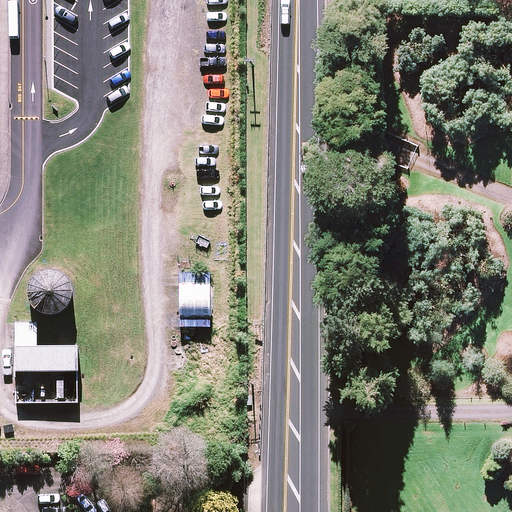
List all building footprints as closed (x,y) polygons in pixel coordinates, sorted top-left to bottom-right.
[(207,0),(208,9),(224,8),(223,0),(207,0)] [(208,35),(224,35),(224,8),(208,9),(208,35)] [(208,67),(224,67),(224,35),(208,35),(208,67)] [(224,67),(208,67),(209,101),(224,101),(224,67)] [(201,75),(174,76),(175,107),(202,106),(201,75)] [(219,234),(197,234),(196,254),(218,254),(219,234)] [(211,276),(180,276),(179,329),(211,329),(211,276)] [(48,278),(40,281),(33,290),(31,298),(31,306),(34,313),(40,318),(46,321),(56,321),(62,320),(69,314),(74,307),(74,297),(72,288),(67,282),(59,277),(48,278)] [(39,326),(16,326),(16,377),(80,377),(80,352),(39,352),(39,326)]
